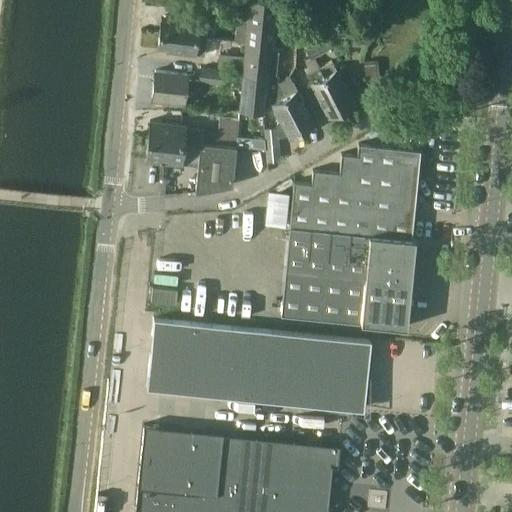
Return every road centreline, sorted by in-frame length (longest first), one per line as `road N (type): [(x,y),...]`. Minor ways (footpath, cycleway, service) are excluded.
road 1 (tertiary): [(461,511),(511,9)]
road 2 (residential): [(108,205),(217,202),(394,109)]
road 3 (tertiary): [(108,205),(74,511)]
road 4 (tertiary): [(128,0),(108,205)]
